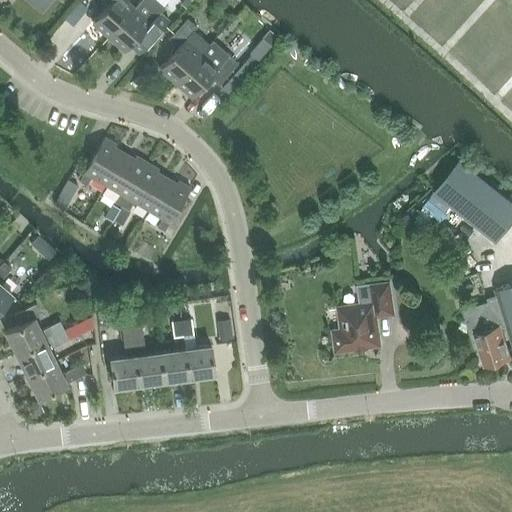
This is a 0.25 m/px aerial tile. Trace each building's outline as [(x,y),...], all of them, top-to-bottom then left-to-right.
[(28,0),(42,11),(51,0),(28,0)] [(109,37),(134,7),(125,0),(111,0),(92,22),(109,37)] [(133,43),(142,51),(154,37),(168,20),(151,6),(144,15),(134,7),(109,37),(125,52),(133,43)] [(176,83),(210,43),(194,29),(197,27),(187,18),(168,39),(177,48),(159,69),(176,83)] [(511,103),(511,21),(472,67),(511,103)] [(213,41),(210,43),(176,83),(193,98),(204,85),(208,88),(215,80),(220,85),(239,63),(213,41)] [(245,61),(229,79),(235,85),(251,67),(245,61)] [(106,185),(125,153),(114,147),(117,144),(105,137),(84,172),(80,180),(88,184),(92,177),(106,185)] [(122,205),(148,162),(136,155),(133,157),(125,153),(106,185),(120,193),(115,201),(122,205)] [(434,189),(497,239),(511,220),(511,198),(460,157),(434,189)] [(148,209),(167,177),(157,172),(160,169),(148,162),(122,205),(130,209),(134,201),(148,209)] [(170,222),(190,187),(179,180),(177,183),(167,177),(148,209),(162,218),(157,226),(165,231),(170,222)] [(114,221),(121,208),(114,203),(106,216),(114,221)] [(0,305),(11,293),(0,282),(11,268),(4,261),(0,265),(0,305)] [(342,329),(336,330),(334,332),(336,347),(339,349),(354,347),(356,344),(379,340),(375,314),(393,312),(389,281),(359,286),(361,303),(339,306),(342,329)] [(511,342),(511,282),(495,288),(498,298),(463,309),(475,347),(478,346),(484,365),(510,356),(502,330),(508,328),(511,342)] [(5,331),(16,352),(64,328),(60,320),(48,326),(37,302),(14,313),(19,324),(5,331)] [(215,303),(220,343),(233,341),(228,302),(215,303)] [(193,318),(191,310),(182,312),(183,319),(181,320),(184,335),(185,347),(189,376),(215,372),(211,344),(196,346),(194,334),(193,318)] [(184,335),(181,320),(171,321),(173,337),(184,335)] [(164,379),(160,350),(146,352),(142,325),(132,326),(140,382),(164,379)] [(140,382),(132,326),(121,327),(125,355),(110,357),(114,386),(140,382)] [(27,375),(57,360),(49,344),(55,341),(57,344),(69,338),(64,328),(16,352),(27,375)] [(164,379),(189,376),(185,347),(160,350),(164,379)] [(37,396),(86,372),(81,363),(69,369),(70,371),(64,375),(57,360),(27,375),(37,396)]
